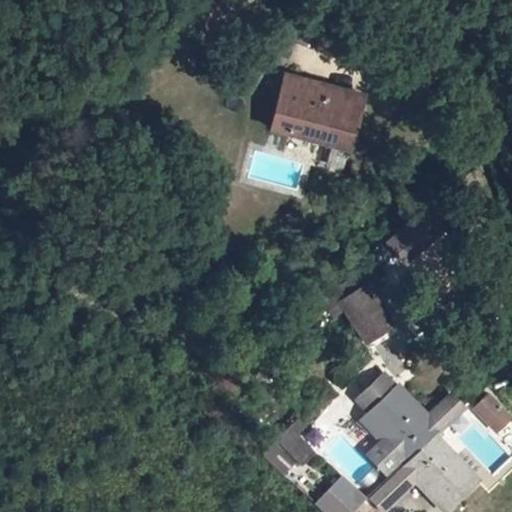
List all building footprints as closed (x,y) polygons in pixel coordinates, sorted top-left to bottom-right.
[(366,90),(289,70),(274,126),(352,146),(366,90)] [(378,255),(360,267),(333,284),(369,338),(395,321),(369,281),(386,270),(378,255)] [(381,393),(366,406),(363,408),(406,452),(433,428),(439,422),(462,399),(450,385),(426,408),(397,377),(394,380),(381,368),(368,381),(381,393)] [(381,393),(368,381),(355,394),(366,406),(381,393)] [(258,447),(281,469),(293,457),(298,461),(310,448),(293,432),(302,422),(292,412),(258,447)] [(413,475),(445,507),(478,475),(433,428),(406,452),(400,459),(402,461),(370,490),(383,504),(413,475)] [(314,502),(323,511),(350,511),(365,497),(341,474),(314,502)]
